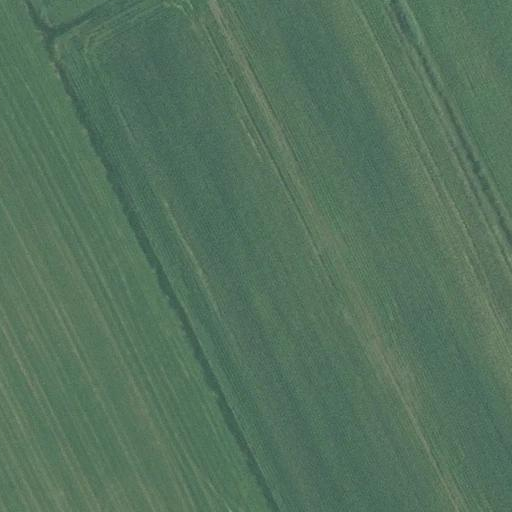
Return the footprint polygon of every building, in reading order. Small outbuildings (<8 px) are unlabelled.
[(237,0),(239,5),(249,0),(252,0),(265,27),(283,19),(281,16),(286,14),(280,0),(237,0)] [(280,0),(286,14),(287,13),(293,11),(294,14),(308,8),(307,5),(309,3),(307,0),(280,0)] [(155,15),(137,23),(149,49),(140,53),(146,66),(169,56),(163,44),(189,32),(178,9),(156,19),(155,15)] [(384,34),(360,45),(372,70),(360,75),(371,98),(384,92),(380,83),(405,71),(397,54),(394,55),(384,34)] [(314,67),(313,67),(332,106),(353,96),(357,104),(371,98),(360,75),(348,81),(336,56),(333,57),(332,54),(318,61),(319,64),(314,67)] [(306,66),(289,74),(302,103),(290,109),(301,131),(314,125),(310,116),(332,106),(313,67),(308,69),(306,66)] [(176,77),(153,87),(159,101),(168,97),(178,119),(217,100),(215,95),(218,93),(210,76),(182,89),(176,77)] [(217,100),(178,119),(189,140),(180,144),(186,158),(209,147),(203,135),(228,123),(227,120),(230,119),(224,105),(220,106),(218,101),(217,100)] [(414,155),(401,161),(412,184),(423,178),(435,203),(459,192),(449,170),(452,169),(444,152),(418,164),(414,155)] [(325,156),(306,165),(311,177),(330,168),(325,156)] [(392,176),(371,186),(389,225),(412,214),(400,189),(412,184),(401,161),(388,167),(392,176)] [(217,163),(195,174),(201,187),(210,183),(220,205),(263,185),(253,165),(250,167),(248,164),(223,176),(217,163)] [(263,185),(220,205),(231,227),(222,231),(228,244),(251,234),(245,221),(270,209),(269,206),(272,204),(263,185)] [(336,210),(335,210),(347,233),(384,216),(388,226),(389,225),(371,186),(370,187),(373,192),(336,210)] [(261,250),(239,261),(245,274),(253,270),(266,295),(283,287),(282,284),(303,273),(292,250),(267,262),(261,250)] [(460,291),(447,297),(456,315),(468,309),(471,314),(510,296),(497,268),(480,277),(479,274),(463,282),(464,284),(458,287),(460,291)] [(401,299),(393,303),(412,342),(435,331),(434,330),(447,324),(439,307),(426,313),(415,290),(400,297),(401,299)] [(381,334),(368,340),(376,357),(389,351),(389,353),(412,342),(393,303),(386,306),(385,304),(370,311),(381,334)] [(325,336),(298,348),(316,387),(343,375),(361,366),(355,354),(337,362),(335,357),(337,356),(330,341),(328,342),(325,336)] [(489,432),(478,439),(483,447),(494,440),(489,432)] [(478,439),(468,447),(473,454),(483,447),(478,439)] [(511,440),(491,457),(511,485),(511,440)] [(511,485),(491,457),(470,472),(498,511),(511,500),(511,485)] [(446,463),(436,470),(441,478),(451,471),(446,463)] [(436,470),(425,478),(430,485),(441,478),(436,470)] [(470,472),(448,488),(466,511),(496,511),(498,511),(470,472)] [(466,511),(448,488),(426,504),(431,511),(466,511)] [(417,501),(406,509),(408,511),(417,511),(422,509),(417,501)]
